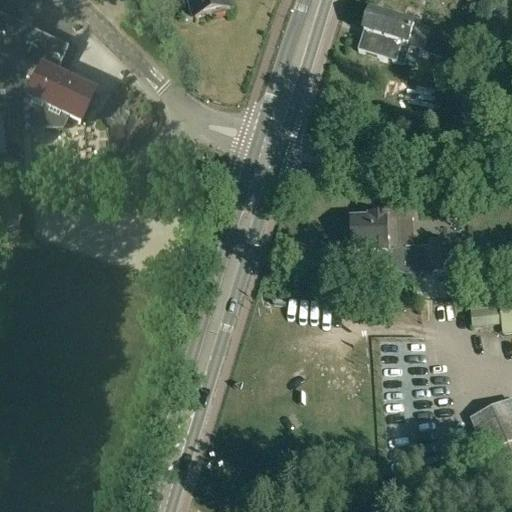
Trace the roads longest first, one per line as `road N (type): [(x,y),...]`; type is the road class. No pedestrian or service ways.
road 1 (secondary): [(160,511),(266,146)]
road 2 (unclassified): [(511,155),(339,163),(266,146)]
road 3 (unclassified): [(196,118),(140,170),(115,180),(0,186)]
road 4 (tertiary): [(196,118),(69,0)]
road 5 (secondary): [(266,146),(311,0)]
road 6 (unknown): [(460,157),(465,91),(475,70),(491,58),(511,58)]
